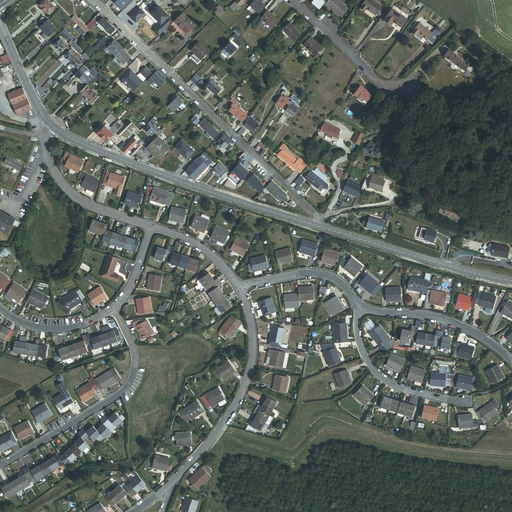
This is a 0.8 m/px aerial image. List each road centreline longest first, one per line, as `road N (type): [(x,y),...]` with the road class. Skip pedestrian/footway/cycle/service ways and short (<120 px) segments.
road 1 (residential): [(94,0),(322,228)]
road 2 (tertiary): [(322,228),(84,145),(41,112)]
road 3 (residential): [(113,306),(134,359),(124,388),(0,464)]
road 4 (residential): [(239,287),(250,319),(247,377),(218,429),(175,478)]
road 5 (tertiary): [(511,281),(322,228)]
road 6 (residential): [(359,307),(448,321),(511,363)]
road 7 (residential): [(359,307),(362,347),(380,376),(464,403)]
road 8 (residential): [(288,0),(380,84),(408,86)]
road 9 (residential): [(44,137),(52,168),(72,196),(151,225)]
road 10 (residential): [(239,287),(321,273),(347,288),(359,307)]
